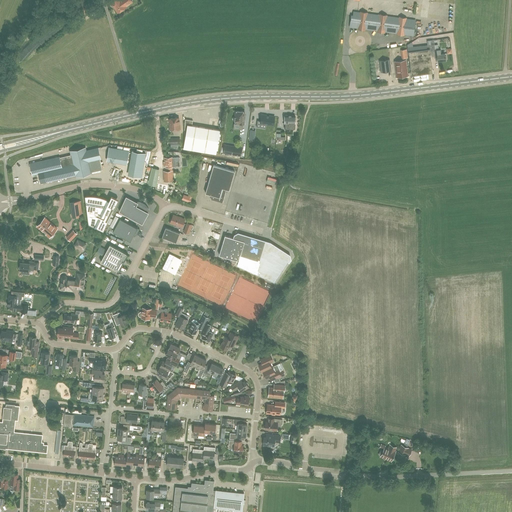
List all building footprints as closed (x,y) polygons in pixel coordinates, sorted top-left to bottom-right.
[(81,18),(97,8),(90,0),(81,0),(73,6),(81,18)] [(118,12),(124,8),(119,2),(118,3),(116,0),(116,1),(115,0),(111,0),(113,3),(112,3),(118,12)] [(119,2),(124,8),(126,7),(125,6),(132,2),(131,0),(115,0),(116,1),(116,0),(118,3),(119,2)] [(385,33),(385,31),(396,33),(396,35),(404,36),(404,34),(412,35),(414,20),(407,19),(407,17),(399,16),(399,17),(387,16),(387,14),(379,13),(379,15),(368,13),(368,11),(360,10),(360,12),(348,11),(346,26),(358,27),(357,29),(365,30),(366,29),(377,30),(377,32),(385,33)] [(445,61),(445,60),(446,60),(446,59),(447,59),(446,56),(445,56),(445,53),(441,54),(440,49),(438,49),(438,45),(434,45),(434,44),(434,40),(428,41),(428,45),(426,45),(407,47),(408,52),(411,75),(433,72),(430,51),(434,51),(435,57),(435,60),(438,60),(438,61),(442,60),(442,61),(445,61)] [(381,72),(391,71),(390,59),(380,60),(381,72)] [(397,77),(408,75),(406,60),(395,61),(397,77)] [(245,124),(245,115),(244,115),(244,111),(236,111),(236,117),(234,117),(233,118),(233,119),(234,120),(236,120),(235,124),(245,124)] [(261,123),(273,125),(275,116),(262,114),(261,121),(257,120),(256,127),(260,127),(261,123)] [(169,118),(170,130),(181,129),(180,127),(180,120),(179,120),(179,117),(169,118)] [(185,119),(184,148),(216,153),(220,130),(192,125),(193,120),(185,119)] [(224,144),(223,153),(241,156),(242,147),(224,144)] [(59,156),(35,162),(38,174),(44,172),(46,182),(75,175),(76,177),(92,173),(91,172),(102,169),(100,159),(101,159),(98,147),(86,150),(86,147),(70,151),(71,155),(60,157),(59,156)] [(129,151),(109,147),(109,148),(107,158),(107,159),(127,162),(129,151)] [(146,153),(134,151),(130,175),(142,177),(146,153)] [(175,161),(179,161),(179,157),(175,157),(165,157),(165,167),(176,166),(175,161)] [(229,190),(235,171),(214,165),(205,193),(210,194),(210,196),(212,196),(211,199),(223,202),(227,189),(229,190)] [(157,186),(160,169),(152,168),(149,184),(157,186)] [(164,181),(173,180),(173,171),(164,171),(164,181)] [(91,195),(88,195),(85,195),(89,223),(104,230),(119,199),(111,195),(109,200),(108,199),(108,198),(105,197),(102,196),(100,196),(97,195),(94,195),(91,195)] [(139,201),(138,201),(137,202),(126,197),(120,211),(142,223),(148,213),(147,212),(149,209),(148,208),(147,207),(147,206),(146,206),(145,205),(145,204),(144,204),(143,203),(142,202),(141,202),(140,202),(139,202),(139,201)] [(82,216),(80,201),(72,202),(74,217),(82,216)] [(182,226),(185,219),(173,214),(172,219),(171,218),(169,222),(173,224),(174,223),(182,226)] [(56,227),(48,220),(44,217),(37,226),(49,236),(56,227)] [(113,231),(130,241),(134,234),(136,235),(137,232),(138,232),(140,229),(120,218),(113,231)] [(180,233),(166,227),(162,237),(176,242),(180,233)] [(73,229),(66,237),(70,241),(77,234),(73,229)] [(233,237),(225,235),(219,255),(238,260),(237,265),(275,282),(288,262),(288,261),(291,257),(290,254),(270,242),(266,240),(238,232),(234,234),(233,236),(233,237)] [(85,244),(78,240),(76,245),(83,248),(85,244)] [(110,244),(100,261),(118,271),(119,271),(128,254),(110,244)] [(170,254),(164,267),(168,269),(174,271),(179,259),(177,258),(177,257),(170,254)] [(38,269),(39,262),(29,261),(29,263),(20,262),(20,270),(22,270),(22,273),(28,274),(29,270),(34,270),(34,269),(38,269)] [(78,273),(77,280),(73,280),(67,279),(67,278),(67,277),(66,276),(65,275),(63,275),(62,276),(62,277),(60,288),(61,288),(62,289),(63,289),(64,289),(65,289),(68,289),(69,289),(71,289),(70,289),(72,290),(72,287),(76,288),(83,289),(85,274),(78,273)] [(21,304),(18,304),(19,303),(16,303),(17,296),(18,296),(18,295),(17,295),(18,291),(12,291),(11,295),(9,295),(8,303),(8,305),(8,306),(8,307),(10,307),(10,309),(13,310),(14,311),(14,310),(15,310),(15,311),(17,311),(20,311),(20,312),(21,312),(21,311),(27,312),(28,312),(28,304),(28,305),(21,304)] [(164,312),(164,309),(161,309),(161,306),(159,306),(158,306),(158,309),(157,312),(160,313),(160,312),(161,312),(160,319),(163,320),(162,321),(169,322),(169,318),(171,318),(171,313),(164,312)] [(183,313),(183,314),(180,313),(183,309),(180,307),(176,314),(179,316),(179,315),(180,316),(176,324),(180,326),(180,327),(182,328),(183,327),(183,328),(189,316),(183,313)] [(140,317),(141,317),(149,319),(150,316),(156,317),(157,310),(151,309),(143,308),(142,313),(141,312),(139,313),(139,315),(140,317)] [(113,315),(115,321),(119,319),(121,325),(129,322),(127,318),(126,318),(124,314),(121,316),(120,312),(113,315)] [(76,325),(77,318),(78,314),(72,313),(72,315),(69,314),(70,314),(65,313),(64,321),(73,322),(73,324),(76,325)] [(198,327),(198,328),(202,330),(204,324),(208,317),(204,315),(201,322),(200,323),(201,323),(199,328),(198,327)] [(195,334),(198,328),(198,327),(199,328),(201,323),(200,323),(197,321),(194,319),(193,319),(192,321),(193,322),(189,330),(191,332),(191,333),(193,334),(194,334),(194,333),(195,334)] [(115,336),(115,334),(113,329),(115,328),(113,322),(107,324),(108,327),(106,328),(109,338),(115,336)] [(206,322),(205,325),(204,324),(202,330),(201,332),(204,334),(202,337),(209,340),(211,337),(214,332),(210,330),(212,326),(212,325),(206,322)] [(78,338),(79,333),(73,332),(73,328),(63,327),(63,328),(58,328),(58,336),(78,338)] [(91,337),(93,337),(93,340),(102,341),(102,337),(101,337),(101,336),(103,336),(102,328),(98,327),(97,330),(95,330),(95,328),(92,328),(91,337)] [(1,339),(12,341),(13,337),(15,338),(16,333),(13,333),(13,331),(9,331),(9,332),(2,331),(1,339)] [(233,346),(238,336),(231,332),(228,338),(225,336),(220,346),(221,346),(221,347),(223,348),(224,348),(227,349),(229,345),(233,346)] [(32,356),(38,356),(39,341),(36,341),(37,337),(30,336),(30,340),(28,340),(27,348),(33,349),(32,356)] [(170,346),(169,349),(180,354),(180,355),(189,359),(192,354),(189,352),(187,355),(179,351),(180,348),(173,344),(174,344),(173,343),(171,342),(169,345),(169,346),(170,346)] [(180,354),(169,349),(168,350),(168,349),(167,350),(166,352),(166,353),(167,353),(166,354),(168,355),(166,358),(171,361),(177,363),(178,364),(179,360),(180,358),(179,358),(180,355),(180,354)] [(15,359),(16,357),(21,358),(22,352),(16,351),(16,352),(11,351),(10,356),(7,356),(7,355),(0,353),(0,365),(6,366),(7,358),(10,358),(9,359),(15,359)] [(50,353),(48,353),(42,352),(41,362),(49,363),(50,353)] [(66,357),(63,357),(63,354),(57,354),(57,356),(55,356),(55,360),(56,360),(56,363),(56,364),(59,365),(60,364),(61,364),(61,368),(65,369),(66,357)] [(192,367),(193,364),(196,365),(200,357),(194,354),(191,362),(190,363),(189,366),(190,366),(192,367)] [(262,371),(272,366),(271,367),(269,362),(272,361),(269,354),(260,359),(262,362),(258,364),(262,371)] [(70,367),(70,364),(74,364),(73,370),(79,370),(80,362),(77,362),(78,356),(71,355),(70,363),(67,362),(67,367),(70,367)] [(89,362),(92,362),(92,366),(100,367),(100,370),(105,370),(105,367),(106,367),(107,366),(107,364),(106,364),(106,360),(106,359),(90,357),(89,362)] [(198,375),(201,377),(204,372),(204,370),(200,368),(200,367),(202,368),(204,364),(206,360),(200,357),(196,365),(196,366),(195,369),(200,371),(198,375)] [(172,365),(175,367),(177,363),(171,361),(166,358),(166,359),(165,361),(163,360),(163,361),(162,361),(161,361),(160,364),(160,365),(161,365),(160,366),(169,370),(172,365)] [(214,373),(217,366),(211,363),(209,368),(206,366),(204,372),(209,375),(211,372),(214,373)] [(282,371),(281,372),(277,364),(272,367),(272,366),(262,371),(266,378),(269,376),(271,380),(284,374),(282,371)] [(160,366),(160,367),(159,367),(157,370),(157,371),(158,371),(159,372),(157,376),(165,379),(169,380),(170,378),(171,376),(174,373),(169,370),(160,366)] [(219,384),(225,372),(223,375),(221,374),(223,368),(217,366),(214,373),(216,374),(215,378),(218,379),(217,382),(219,384)] [(105,374),(102,374),(103,371),(92,370),(91,375),(95,376),(94,380),(104,381),(105,374)] [(218,390),(221,384),(226,386),(228,381),(232,383),(236,374),(229,371),(228,373),(225,372),(219,384),(216,389),(218,390)] [(7,380),(9,373),(2,372),(2,375),(0,374),(0,385),(2,386),(2,382),(3,382),(4,379),(7,380)] [(165,392),(169,388),(167,386),(166,385),(163,387),(157,379),(153,382),(154,384),(152,386),(157,392),(162,388),(165,392)] [(245,380),(243,382),(241,379),(231,386),(234,391),(239,387),(241,390),(245,388),(245,389),(249,387),(248,385),(248,384),(247,382),(246,382),(245,380)] [(148,398),(148,392),(145,392),(146,387),(146,384),(139,383),(138,394),(139,394),(138,397),(139,398),(142,398),(142,400),(144,400),(147,400),(148,398)] [(269,396),(279,397),(283,398),(284,391),(285,385),(274,384),(273,388),(269,387),(269,396)] [(182,396),(183,388),(178,387),(173,391),(179,399),(182,396)] [(205,399),(210,395),(211,390),(203,390),(202,398),(205,399)] [(178,400),(179,399),(173,391),(168,395),(167,401),(176,401),(176,400),(178,400)] [(205,402),(213,403),(214,395),(210,395),(205,399),(205,402)] [(241,405),(241,403),(249,404),(249,396),(244,395),(244,396),(241,396),(240,398),(237,398),(236,406),(240,406),(240,405),(241,405)] [(176,406),(176,401),(167,401),(167,408),(177,409),(177,406),(176,406)] [(284,407),(285,402),(276,401),(275,405),(268,404),(267,413),(280,414),(280,407),(284,407)] [(213,411),(213,403),(205,402),(204,406),(203,406),(203,409),(213,411)] [(44,443),(42,442),(42,435),(14,432),(15,420),(18,420),(19,406),(15,405),(6,404),(6,407),(4,407),(3,418),(3,422),(0,421),(0,448),(6,449),(6,448),(47,452),(48,445),(44,444),(44,443)] [(73,426),(73,424),(93,427),(95,416),(74,414),(65,413),(64,425),(73,426)] [(137,422),(138,414),(128,413),(127,418),(125,418),(125,416),(121,416),(120,423),(130,424),(130,421),(137,422)] [(268,417),(267,421),(266,421),(265,429),(268,429),(268,430),(274,431),(274,430),(277,431),(277,426),(280,426),(282,425),(282,419),(275,418),(268,417)] [(237,429),(247,430),(247,424),(242,423),(242,420),(235,419),(235,425),(238,425),(237,429)] [(153,435),(154,430),(154,429),(157,430),(158,421),(152,420),(151,425),(148,424),(147,437),(146,446),(150,446),(151,434),(153,435)] [(158,421),(157,430),(160,430),(160,433),(166,434),(167,426),(164,426),(164,421),(158,421)] [(128,428),(123,428),(118,428),(117,428),(117,429),(117,432),(117,433),(118,433),(127,434),(128,431),(132,432),(133,429),(140,430),(142,429),(142,426),(131,425),(130,425),(130,429),(128,429),(128,428)] [(246,437),(247,430),(237,429),(237,433),(234,433),(234,434),(230,434),(230,439),(244,440),(245,437),(246,437)] [(127,437),(127,434),(118,433),(117,439),(123,439),(123,443),(131,444),(131,437),(127,437)] [(271,438),(265,437),(264,437),(263,444),(274,446),(274,445),(275,445),(276,445),(277,444),(278,443),(278,442),(280,442),(280,435),(271,434),(271,438)] [(242,441),(229,440),(228,447),(234,447),(233,451),(242,452),(243,445),(242,445),(242,441)] [(388,448),(385,446),(386,446),(381,444),(380,447),(384,449),(383,451),(382,451),(380,451),(379,453),(380,455),(381,455),(381,456),(391,461),(395,451),(396,447),(390,444),(388,448)] [(405,454),(406,454),(409,455),(412,449),(408,448),(408,447),(402,444),(399,451),(405,454)] [(14,489),(19,489),(21,478),(18,478),(18,474),(12,473),(11,483),(15,484),(14,489)] [(8,480),(5,479),(6,475),(0,474),(0,484),(2,485),(2,488),(7,488),(8,480)] [(175,487),(172,511),(213,511),(214,511),(214,507),(216,491),(213,491),(214,487),(214,481),(205,480),(204,484),(192,483),(191,489),(175,487)] [(160,495),(160,494),(160,490),(150,489),(150,490),(147,490),(147,497),(153,498),(154,494),(160,495)] [(214,507),(214,511),(217,511),(217,508),(219,508),(218,511),(234,511),(235,511),(241,511),(244,493),(233,492),(219,490),(216,490),(216,491),(214,507)] [(146,502),(146,509),(155,510),(155,509),(160,509),(160,504),(160,502),(151,501),(151,503),(146,502)]
